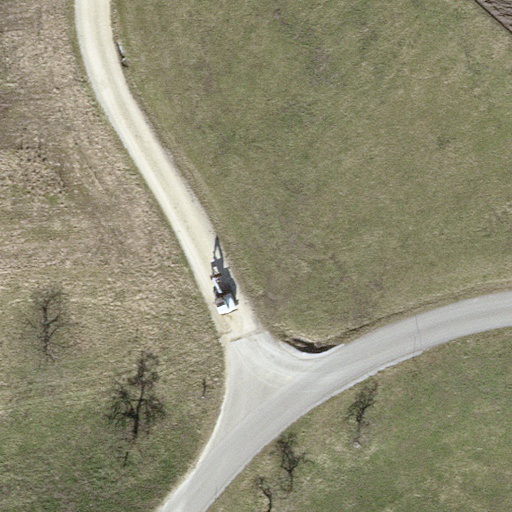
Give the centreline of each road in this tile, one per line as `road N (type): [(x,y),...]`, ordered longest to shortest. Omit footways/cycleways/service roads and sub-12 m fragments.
road 1 (track): [(271,414),(231,292),(141,137),(98,35),(97,0)]
road 2 (unclassified): [(271,414),(337,369),(410,335),(511,310)]
road 3 (residential): [(164,511),(271,414)]
